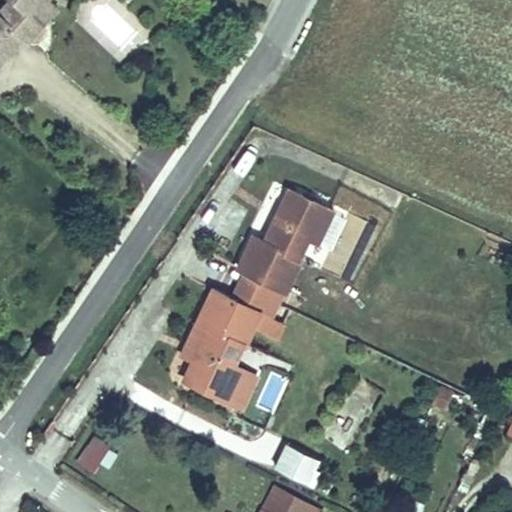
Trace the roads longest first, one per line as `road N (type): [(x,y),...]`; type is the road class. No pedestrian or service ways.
road 1 (residential): [(296,0),(273,48),(0,436)]
road 2 (unknown): [(172,189),(1,79)]
